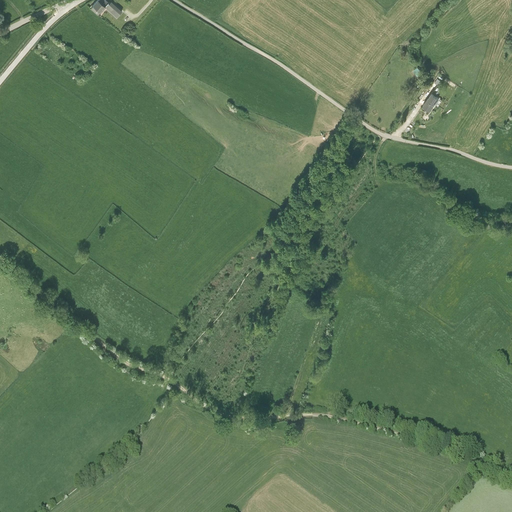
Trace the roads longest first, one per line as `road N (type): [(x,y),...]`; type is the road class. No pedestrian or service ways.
road 1 (track): [(0,258),(134,366),(233,413),(330,416),(511,478)]
road 2 (unclassified): [(511,168),(387,137),(172,0)]
